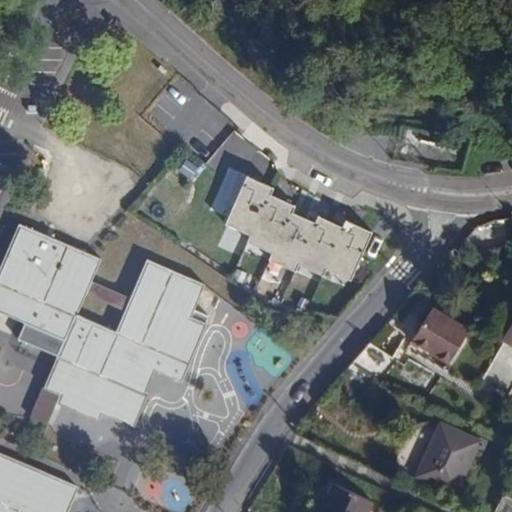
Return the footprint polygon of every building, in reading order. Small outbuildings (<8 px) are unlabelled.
[(246,172),(226,220),(248,231),(245,238),(270,249),(268,255),(295,267),(298,261),(324,271),(328,264),(352,274),(373,228),(342,215),(339,221),(315,212),(311,217),(292,209),(295,202),(271,191),(272,184),(246,172)] [(21,221),(0,270),(0,309),(66,340),(47,386),(63,393),(59,403),(99,420),(104,410),(135,423),(150,391),(141,386),(153,362),(186,376),(211,320),(195,312),(208,280),(149,254),(116,330),(77,312),(101,257),(21,221)] [(363,256),(377,267),(387,256),(373,245),(363,256)] [(430,307),(409,338),(432,352),(440,342),(448,347),(460,327),(430,307)] [(511,317),(499,340),(511,347),(511,317)] [(365,344),(351,359),(383,380),(396,359),(365,344)] [(346,364),(330,385),(356,396),(370,374),(346,364)] [(440,425),(412,474),(446,493),(474,448),(480,450),(485,441),(475,436),(471,442),(440,425)] [(0,511),(72,511),(84,486),(0,451),(0,511)] [(334,483),(320,511),(370,511),(375,502),(334,483)]
